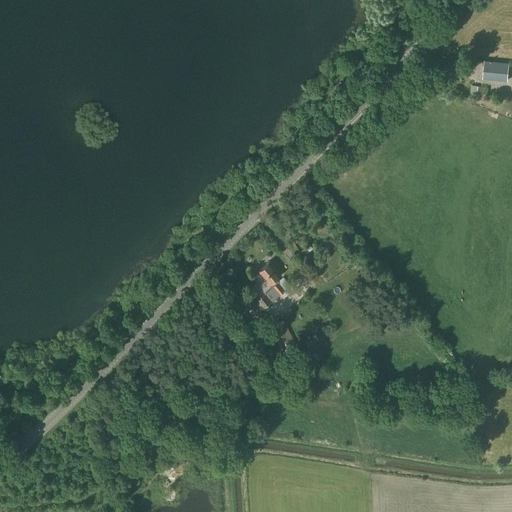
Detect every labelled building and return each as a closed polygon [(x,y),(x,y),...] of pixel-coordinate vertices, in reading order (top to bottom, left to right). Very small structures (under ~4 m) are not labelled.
[(507,81),(509,63),(485,61),(483,78),(507,81)] [(302,255),(312,248),(309,244),(300,251),(302,255)] [(285,290),(276,279),(281,275),(269,261),(257,271),(269,285),(269,284),(272,287),(255,302),(262,309),(285,290)] [(292,337),(280,315),(266,322),(292,374),(296,373),(300,382),(307,378),(306,377),(311,374),(307,367),(304,368),(301,359),(302,359),(297,347),(302,344),(299,340),(305,337),(302,331),(292,337)] [(267,355),(248,323),(241,327),(260,359),(259,360),(277,388),(286,382),(269,354),(267,355)]
